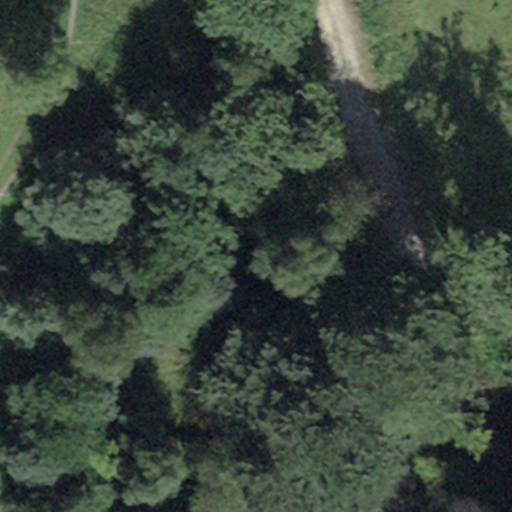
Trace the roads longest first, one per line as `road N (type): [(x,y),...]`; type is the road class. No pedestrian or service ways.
road 1 (track): [(376,511),(422,334),(407,256),(327,0)]
road 2 (track): [(0,174),(55,64),(65,0)]
